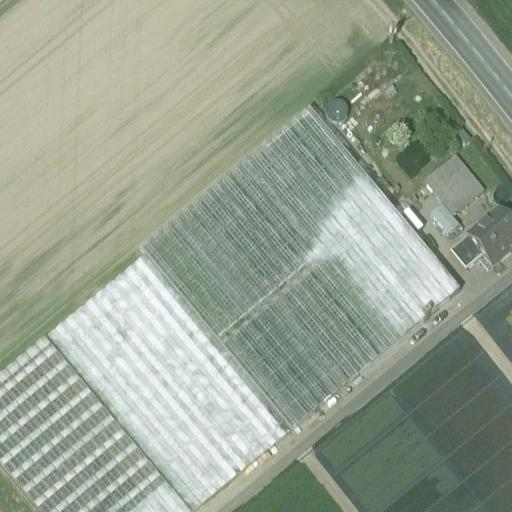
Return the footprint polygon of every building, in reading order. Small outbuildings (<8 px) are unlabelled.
[(315,117),(143,259),(143,260),(186,311),(358,170),(315,117)] [(483,195),(454,161),(424,187),(453,221),(483,195)] [(462,294),(362,174),(324,205),(424,326),(462,294)] [(445,237),(457,228),(440,206),(428,216),(445,237)] [(420,329),(321,209),(190,315),(289,435),(420,329)] [(511,229),(500,214),(466,240),(468,243),(462,248),(476,267),(484,261),(491,272),(505,262),(502,258),(511,250),(511,229)] [(476,267),(462,248),(451,258),(465,276),(476,267)] [(186,311),(143,260),(44,342),(185,511),(195,511),(289,435),(190,315),(186,311)] [(511,285),(473,316),(481,326),(511,301),(511,285)] [(511,380),(473,333),(255,511),(448,511),(482,484),(511,459),(511,380)] [(185,511),(44,342),(0,378),(0,471),(33,511),(185,511)] [(511,511),(511,459),(482,484),(505,511),(511,511)]
